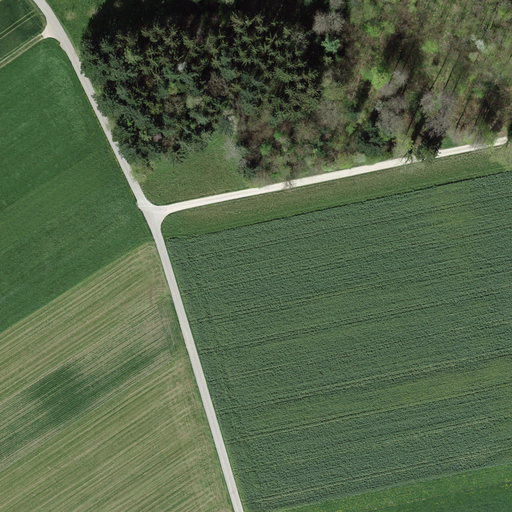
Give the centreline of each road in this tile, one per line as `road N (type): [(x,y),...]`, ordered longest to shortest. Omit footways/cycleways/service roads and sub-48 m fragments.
road 1 (unclassified): [(511,137),(148,212)]
road 2 (unclassified): [(148,212),(236,511)]
road 3 (unclassified): [(38,0),(148,212)]
